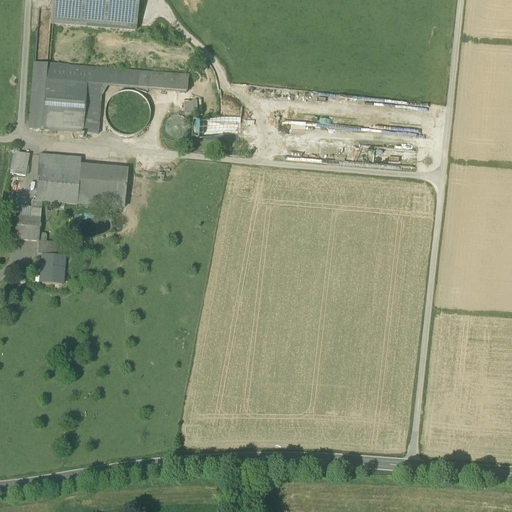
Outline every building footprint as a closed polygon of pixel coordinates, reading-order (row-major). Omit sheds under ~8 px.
[(137,0),(52,0),(50,25),(135,32),(137,0)] [(139,73),(47,65),(46,81),(86,84),(102,86),(137,89),(139,73)] [(189,77),(139,73),(137,89),(187,93),(189,77)] [(86,84),(46,81),(44,107),(42,131),(59,132),(82,134),(86,84)] [(102,86),(86,84),(82,134),(98,135),(102,86)] [(125,136),(148,126),(147,108),(141,93),(125,94),(125,96),(116,100),(117,119),(119,136),(125,136)] [(44,107),(31,106),(29,130),(42,131),(44,107)] [(192,138),(238,142),(240,123),(228,122),(228,125),(193,122),(192,138)] [(29,155),(13,152),(9,174),(25,178),(29,155)] [(80,160),(39,156),(38,168),(79,171),(80,160)] [(79,171),(38,168),(35,202),(35,203),(41,203),(57,205),(56,207),(59,207),(60,205),(76,206),(79,171)] [(125,175),(79,171),(76,206),(121,210),(125,175)] [(41,203),(35,203),(35,202),(31,202),(31,209),(30,219),(40,220),(41,203)] [(31,209),(10,207),(9,227),(10,227),(9,241),(37,243),(38,243),(40,220),(30,219),(31,209)] [(56,244),(38,243),(37,243),(36,256),(42,256),(56,257),(56,244)] [(56,257),(42,256),(41,269),(42,269),(41,284),(62,286),(64,257),(56,257)]
